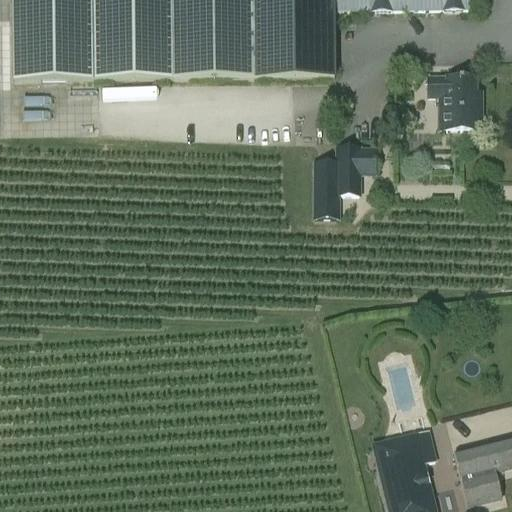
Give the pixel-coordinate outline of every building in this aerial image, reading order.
[(10,0),(11,24),(11,86),(11,87),(172,86),(334,84),(334,17),(475,15),(474,0),(10,0)] [(444,81),(444,83),(428,83),(428,104),(437,104),(437,136),(481,136),(481,115),(482,97),(476,97),(476,82),(444,81)] [(376,153),(361,153),(361,149),(334,149),(334,202),(361,202),(361,182),(376,182),(376,153)] [(385,447),(385,448),(388,463),(390,475),(378,478),(386,511),(434,511),(424,468),(434,465),(427,437),(385,447)] [(511,474),(511,443),(454,458),(466,511),(468,511),(500,505),(494,479),(511,474)]
